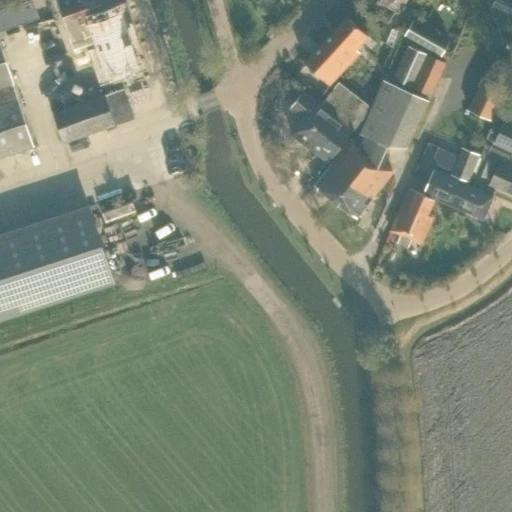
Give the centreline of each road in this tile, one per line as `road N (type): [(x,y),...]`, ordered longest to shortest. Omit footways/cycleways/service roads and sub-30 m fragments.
road 1 (residential): [(511,250),(452,292),(386,302),(325,252),(271,183),(241,92)]
road 2 (residential): [(241,92),(324,0)]
